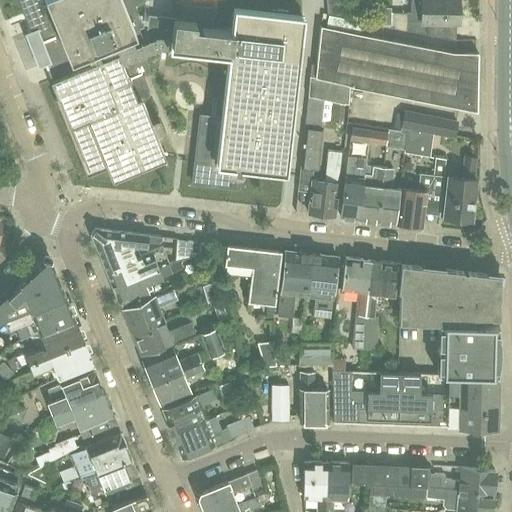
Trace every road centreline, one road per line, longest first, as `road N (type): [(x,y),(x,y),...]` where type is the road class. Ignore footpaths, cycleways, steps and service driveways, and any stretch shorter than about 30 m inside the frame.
road 1 (residential): [(511,254),(255,229),(104,204),(82,209),(69,231)]
road 2 (residential): [(165,484),(292,440),(511,453)]
road 3 (residential): [(69,231),(165,484)]
road 4 (unclassified): [(38,205),(38,158),(0,67)]
